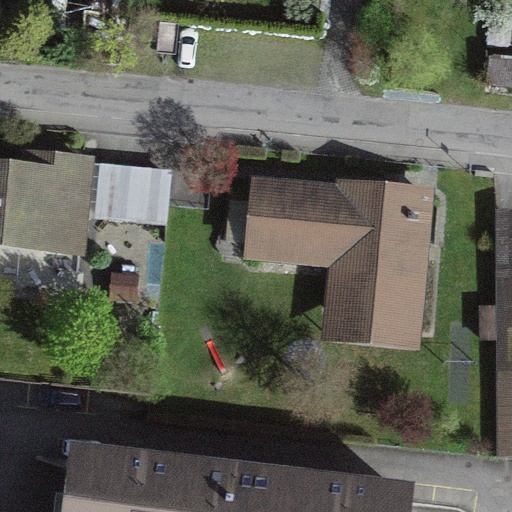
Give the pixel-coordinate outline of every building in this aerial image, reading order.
[(511,88),(511,61),(490,58),(486,85),(511,88)] [(0,172),(0,243),(80,251),(88,165),(40,160),(39,176),(0,172)] [(134,175),(129,221),(165,225),(170,178),(134,175)] [(257,186),(250,256),(335,264),(330,314),(415,322),(427,197),(342,189),(342,194),(257,186)] [(511,320),(495,322),(496,458),(511,457),(511,320)] [(406,511),(408,500),(74,460),(67,511),(406,511)]
